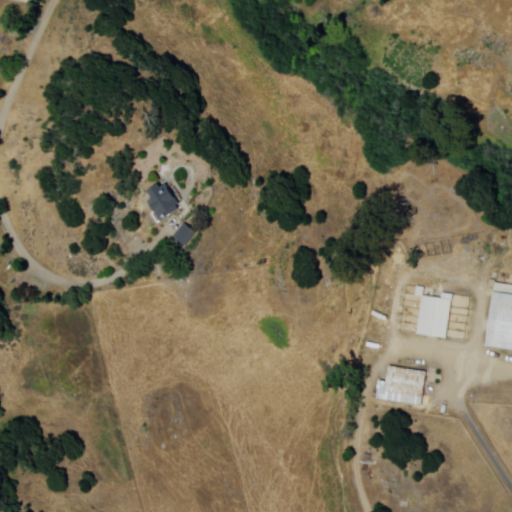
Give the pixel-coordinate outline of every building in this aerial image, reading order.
[(150,193),(161,185),(164,189),(169,185),(184,206),(181,208),(183,211),(166,224),(150,203),(155,200),(150,193)] [(188,224),(177,239),(190,248),(201,234),(188,224)] [(511,286),(499,285),(490,348),(511,351),(511,286)] [(426,298),(420,338),(451,343),(458,296),(445,294),(444,300),(426,298)] [(393,367),(387,403),(425,409),(430,372),(393,367)]
